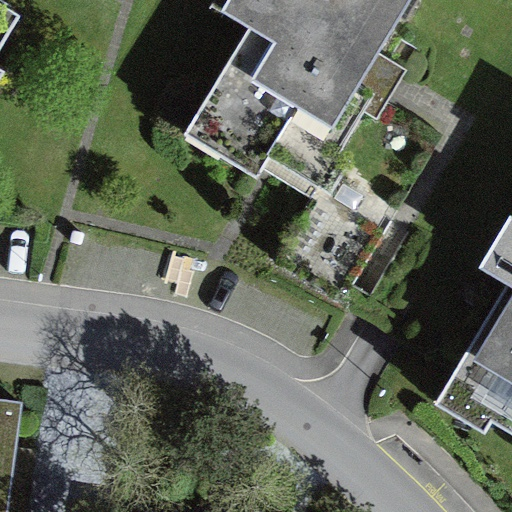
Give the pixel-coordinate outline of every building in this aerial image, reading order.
[(238,0),(231,12),(251,24),(196,115),(231,136),(225,146),(263,169),(269,159),(318,187),(336,156),(374,94),(335,70),(352,43),(376,57),(410,0),(238,0)] [(0,48),(19,17),(0,5),(0,48)] [(508,259),(336,156),(318,187),(311,199),(273,260),(402,338),(456,370),(510,279),(500,273),(508,259)] [(510,279),(456,370),(445,387),(493,416),(490,421),(511,434),(511,252),(511,253),(508,259),(500,273),(510,279)] [(0,511),(5,511),(21,403),(0,400),(0,511)]
